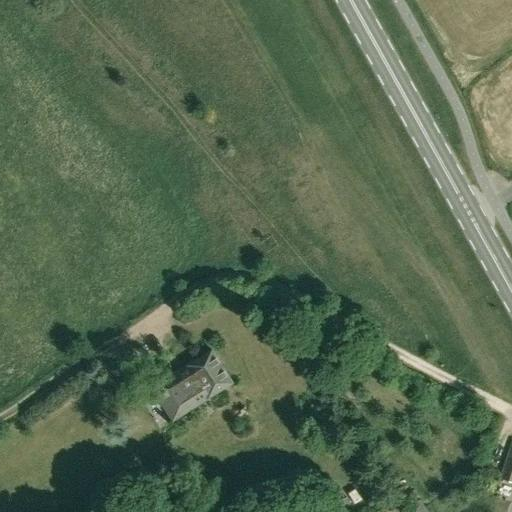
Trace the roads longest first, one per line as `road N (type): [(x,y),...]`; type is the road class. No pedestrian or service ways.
road 1 (track): [(511,416),(272,283),(232,275),(192,288),(0,412)]
road 2 (primary): [(511,294),(347,0)]
